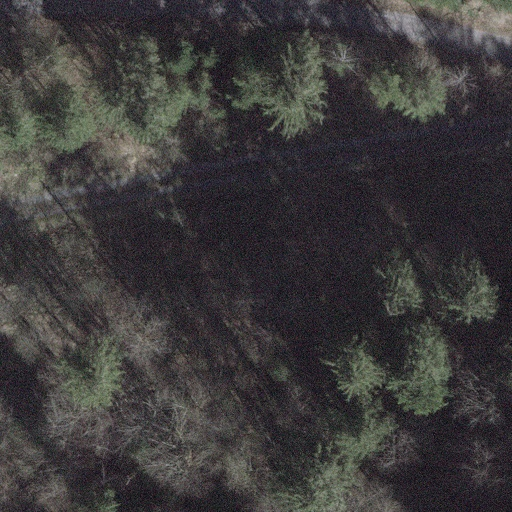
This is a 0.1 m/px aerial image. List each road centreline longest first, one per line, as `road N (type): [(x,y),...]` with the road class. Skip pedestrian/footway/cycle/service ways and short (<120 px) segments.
road 1 (track): [(0,201),(212,181),(511,126)]
road 2 (track): [(0,18),(301,17),(511,50)]
